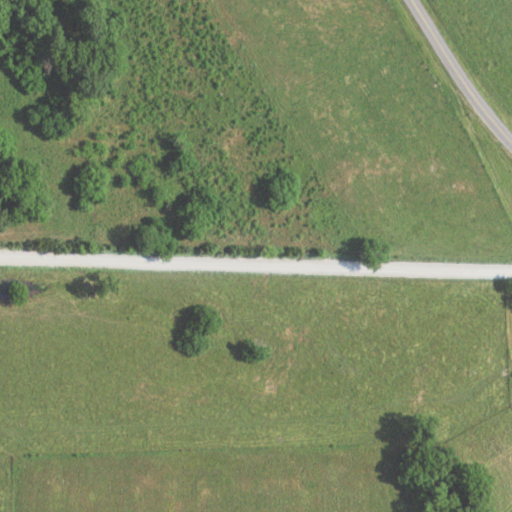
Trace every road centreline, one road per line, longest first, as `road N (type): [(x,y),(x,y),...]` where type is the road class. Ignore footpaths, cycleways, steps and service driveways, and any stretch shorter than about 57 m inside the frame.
road 1 (residential): [(511,272),(0,256)]
road 2 (tertiary): [(511,144),(410,0)]
